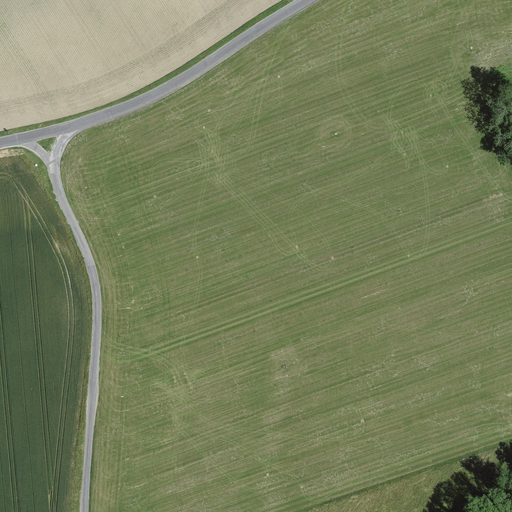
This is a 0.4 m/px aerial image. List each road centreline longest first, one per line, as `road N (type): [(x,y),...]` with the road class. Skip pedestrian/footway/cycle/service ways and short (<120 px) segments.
road 1 (unclassified): [(87,511),(96,275),(57,188),(47,133)]
road 2 (unclassified): [(47,133),(124,110),(306,0)]
